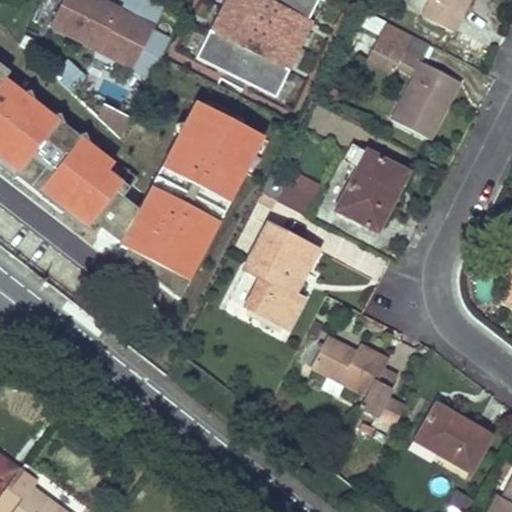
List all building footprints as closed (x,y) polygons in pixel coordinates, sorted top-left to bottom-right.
[(171,33),(148,22),(159,0),(114,0),(123,5),(119,12),(110,7),(95,0),(61,0),(60,4),(48,27),(95,50),(100,40),(133,56),(128,67),(149,77),(171,33)] [(278,0),(300,10),(304,0),(278,0)] [(383,0),(361,0),(358,7),(376,16),(383,0)] [(429,0),(422,17),(453,32),(469,0),(429,0)] [(185,14),(172,39),(191,49),(204,24),(185,14)] [(412,78),(390,121),(428,140),(457,83),(402,54),(411,36),(385,22),(365,60),(392,74),(395,68),(412,78)] [(133,56),(100,40),(95,50),(128,67),(133,56)] [(84,91),(100,96),(108,69),(93,65),(84,91)] [(58,66),(52,76),(72,94),(80,79),(58,66)] [(124,136),(130,116),(100,106),(94,127),(124,136)] [(0,111),(0,189),(9,197),(38,161),(25,151),(34,139),(0,111)] [(160,138),(128,204),(144,211),(147,205),(175,219),(204,160),(160,138)] [(356,169),(334,210),(375,231),(395,192),(391,190),(401,171),(352,146),(344,163),(356,169)] [(273,169),(261,193),(278,202),(287,185),(284,184),(288,177),(273,169)] [(401,171),(391,190),(395,192),(405,173),(401,171)] [(287,185),(278,202),(300,214),(308,197),(311,199),(318,185),(296,173),(289,186),(287,185)] [(147,205),(144,211),(172,225),(175,219),(147,205)] [(267,225),(243,270),(258,278),(243,307),(285,329),(301,299),(293,295),(316,251),(267,225)] [(511,295),(511,279),(499,304),(506,307),(511,295)] [(324,338),(309,367),(367,395),(360,409),(393,426),(403,408),(385,398),(395,377),(382,370),(387,361),(358,346),(353,356),(347,353),(348,350),(324,338)] [(434,406),(414,441),(431,451),(469,472),(488,437),(434,406)] [(431,451),(414,441),(409,449),(426,459),(431,451)] [(0,455),(0,494),(18,470),(0,455)] [(0,511),(63,511),(31,488),(41,474),(25,463),(19,470),(18,470),(0,494),(0,511)] [(511,511),(511,471),(498,498),(511,505),(508,511),(511,511)] [(443,511),(444,511),(467,511),(472,503),(452,493),(443,511)] [(486,511),(508,511),(511,505),(498,498),(494,496),(486,511)]
